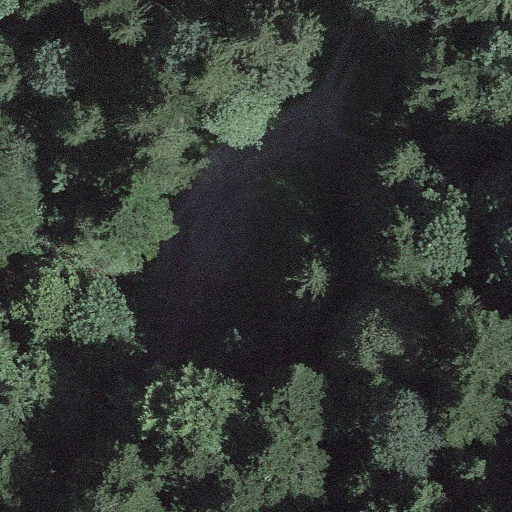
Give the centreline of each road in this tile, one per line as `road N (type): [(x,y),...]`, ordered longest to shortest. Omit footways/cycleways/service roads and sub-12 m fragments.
road 1 (track): [(309,511),(359,232),(341,148),(304,135),(277,137),(226,182),(53,511)]
road 2 (track): [(363,0),(313,137)]
